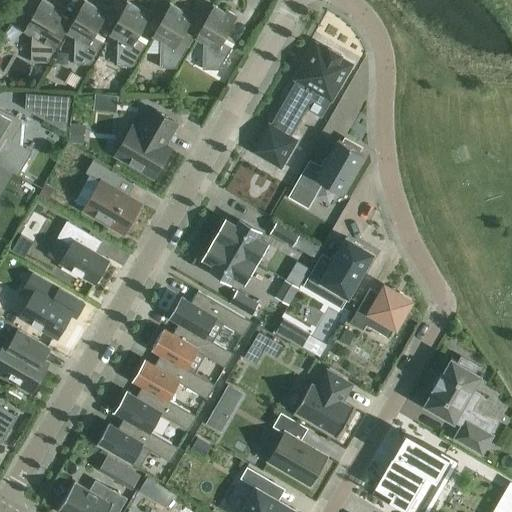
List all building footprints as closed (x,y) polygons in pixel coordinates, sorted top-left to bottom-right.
[(54,3),(53,4),(45,0),(41,0),(24,31),(31,36),(30,62),(47,62),(60,40),(50,34),(63,11),(62,11),(64,9),(54,3)] [(97,5),(96,6),(85,0),(83,0),(85,1),(66,33),(74,37),(73,63),(90,64),(103,42),(93,36),(106,13),(105,13),(107,10),(97,5)] [(140,6),(139,8),(127,0),(126,1),(128,3),(109,34),(117,39),(116,65),(133,66),(146,44),(135,37),(149,15),(148,15),(150,12),(140,6)] [(182,8),(182,9),(169,2),(169,3),(171,4),(152,36),(160,41),(159,67),(176,68),(189,45),(178,39),(191,17),(191,16),(193,14),(182,8)] [(225,10),(225,11),(212,4),(212,5),(214,6),(195,38),(203,43),(202,69),(219,69),(232,47),(221,41),(234,18),(236,16),(225,10)] [(269,125),(255,151),(280,165),(295,140),(290,137),(312,99),(326,107),(351,64),(340,58),(341,55),(329,48),(327,50),(316,44),(296,79),(297,79),(270,125),(269,125)] [(25,109),(66,132),(69,96),(26,93),(25,109)] [(0,164),(18,175),(32,151),(22,145),(21,122),(20,121),(20,120),(0,107),(0,164)] [(167,134),(169,135),(176,122),(152,108),(139,130),(132,126),(116,154),(154,176),(170,149),(161,144),(167,134)] [(83,143),(85,126),(71,124),(69,142),(83,143)] [(360,148),(345,139),(344,142),(338,139),(322,168),(309,161),(289,196),(308,207),(322,182),(342,193),(364,153),(359,151),(360,148)] [(85,172),(100,181),(83,209),(124,233),(141,203),(125,194),(124,195),(118,192),(119,190),(109,185),(109,184),(108,183),(113,174),(114,175),(115,173),(92,160),(85,172)] [(78,273),(95,283),(109,259),(88,247),(95,237),(66,220),(57,237),(70,244),(59,263),(64,265),(62,268),(76,276),(78,273)] [(259,231),(240,220),(236,226),(226,220),(216,238),(217,238),(216,240),(254,261),(255,260),(256,261),(266,243),(256,237),(259,231)] [(299,234),(276,221),(270,232),(293,244),(299,234)] [(200,222),(189,243),(201,250),(213,229),(200,222)] [(304,285),(316,292),(322,282),(348,297),(374,253),(346,237),(330,264),(320,258),(304,285)] [(254,261),(216,240),(215,241),(214,240),(204,258),(215,264),(211,270),(231,281),(234,275),(244,281),(254,263),(253,263),(254,261)] [(64,317),(67,312),(75,317),(84,303),(59,288),(57,293),(48,287),(50,283),(32,273),(24,287),(33,292),(20,316),(53,335),(51,339),(53,339),(57,331),(59,327),(62,329),(67,319),(64,317)] [(370,288),(350,322),(363,330),(366,324),(389,337),(409,302),(385,288),(381,295),(370,288)] [(182,296),(169,318),(179,323),(179,322),(205,338),(206,337),(216,319),(243,336),(252,321),(198,290),(191,302),(182,296)] [(259,303),(237,290),(230,301),(252,314),(259,303)] [(164,328),(151,349),(160,355),(161,354),(187,369),(187,368),(198,351),(225,367),(233,353),(206,337),(205,338),(179,322),(179,323),(173,333),(164,328)] [(38,366),(49,347),(19,329),(11,342),(6,339),(0,349),(0,372),(32,391),(44,369),(38,366)] [(266,369),(280,345),(259,333),(245,357),(266,369)] [(145,359),(133,381),(142,386),(143,385),(169,401),(169,399),(179,382),(207,398),(215,384),(187,368),(187,369),(161,354),(160,355),(154,365),(145,359)] [(474,370),(477,366),(461,357),(459,361),(451,357),(442,373),(441,372),(432,388),(433,389),(424,404),(454,422),(455,421),(462,425),(453,438),(482,454),(494,434),(467,419),(480,395),(473,390),(482,375),(474,370)] [(311,382),(294,411),(337,435),(354,407),(342,400),(352,384),(327,369),(317,386),(311,382)] [(127,391),(115,412),(124,418),(124,417),(150,432),(151,431),(161,414),(189,430),(197,416),(169,399),(169,401),(143,385),(142,386),(136,396),(127,391)] [(0,441),(1,442),(17,416),(0,405),(0,441)] [(306,428),(281,413),(273,425),(284,432),(268,460),(309,484),(326,455),(300,440),(306,428)] [(109,423),(97,443),(132,464),(143,445),(170,461),(179,447),(151,431),(150,432),(124,417),(124,418),(118,428),(109,423)] [(438,457),(441,452),(407,433),(379,480),(396,490),(389,501),(407,511),(410,506),(419,511),(424,511),(452,465),(438,457)] [(177,499),(185,483),(152,466),(144,483),(177,499)] [(256,487),(240,511),(293,511),(295,509),(268,493),(275,482),(247,466),(240,478),(256,487)] [(74,482),(58,510),(61,511),(119,511),(127,498),(110,488),(104,499),(74,482)]
